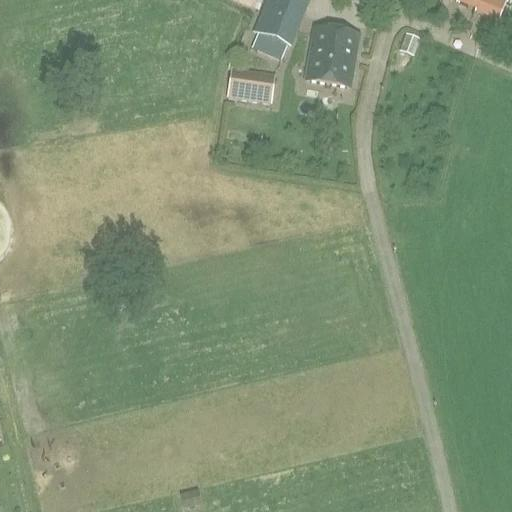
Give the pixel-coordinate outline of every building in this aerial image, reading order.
[(258,14),(262,0),(232,0),(231,3),(258,14)] [(254,34),(287,49),(307,0),(267,0),(262,16),(254,34)] [(499,23),(507,3),(500,0),(462,0),(460,7),(499,23)] [(357,38),(314,32),(308,85),(350,90),(357,38)] [(411,36),(406,54),(418,57),(422,39),(411,36)] [(269,107),(273,78),(233,72),(228,101),(269,107)] [(183,511),(200,508),(197,495),(181,499),(183,511)]
